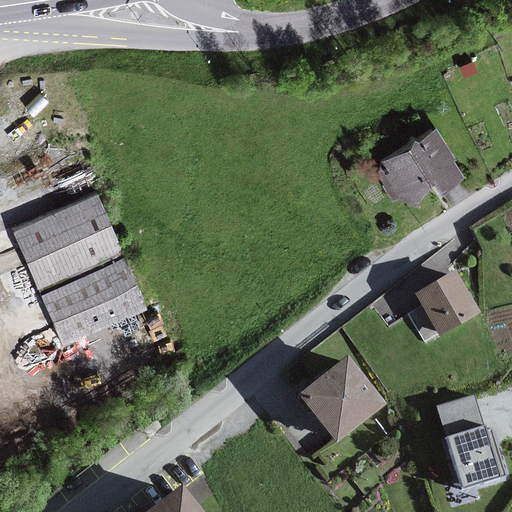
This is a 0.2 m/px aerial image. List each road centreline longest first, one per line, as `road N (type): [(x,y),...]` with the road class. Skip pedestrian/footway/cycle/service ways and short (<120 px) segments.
road 1 (unclassified): [(511,180),(396,258),(75,511)]
road 2 (tertiary): [(16,11),(119,28),(237,31)]
road 3 (tertiary): [(237,31),(330,19),(385,0)]
